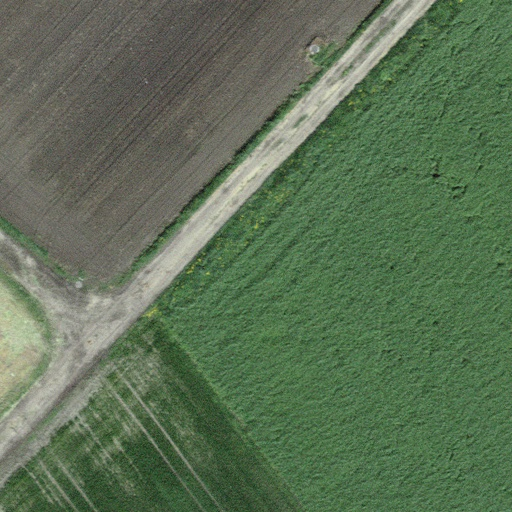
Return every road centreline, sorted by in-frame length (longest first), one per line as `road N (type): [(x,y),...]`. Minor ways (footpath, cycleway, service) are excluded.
road 1 (track): [(0,440),(416,0)]
road 2 (track): [(97,338),(0,247)]
